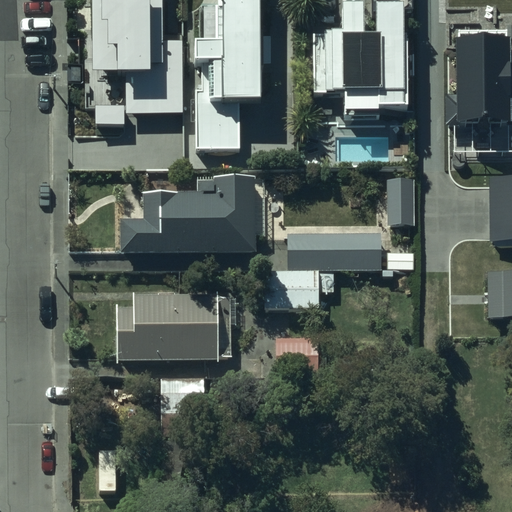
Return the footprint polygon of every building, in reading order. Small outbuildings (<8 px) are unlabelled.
[(88,0),(88,18),(83,18),(83,96),(152,96),(152,28),(178,28),(178,0),(88,0)] [(254,0),(219,0),(219,17),(209,17),(209,50),(191,50),(191,71),(207,71),(207,95),(194,95),(194,155),(241,155),(241,109),(255,109),(254,0)] [(404,21),(403,0),(366,0),(367,21),(404,21)] [(407,113),(407,53),(405,53),(405,40),(394,40),(394,35),(360,35),(360,18),(353,18),(353,16),(331,16),(331,42),(306,43),(306,100),(315,100),(315,104),(333,104),(333,123),(369,123),(369,118),(395,117),(407,113)] [(449,51),(444,51),(445,131),(511,130),(511,48),(501,49),(501,39),(449,40),(449,51)] [(106,120),(64,120),(64,172),(106,172),(106,120)] [(511,182),(484,182),(483,246),(511,246),(511,182)] [(409,183),(381,183),(381,231),(408,231),(409,183)] [(113,227),(113,258),(250,257),(249,185),(208,185),(208,201),(194,201),(194,199),(138,200),(138,227),(113,227)] [(283,275),(329,276),(375,276),(375,238),(283,238),(283,275)] [(412,257),(387,257),(387,271),(412,271),(412,257)] [(329,276),(283,275),(259,275),(259,313),(313,313),(313,296),(330,296),(329,276)] [(511,278),(481,279),(481,324),(511,323),(511,278)] [(110,313),(110,365),(212,365),(212,362),(226,362),(225,303),(212,303),(212,300),(125,301),(126,313),(110,313)] [(313,343),(270,344),(271,384),(314,383),(313,343)] [(199,385),(157,385),(156,439),(198,439),(199,385)] [(118,448),(116,488),(135,489),(136,449),(118,448)]
